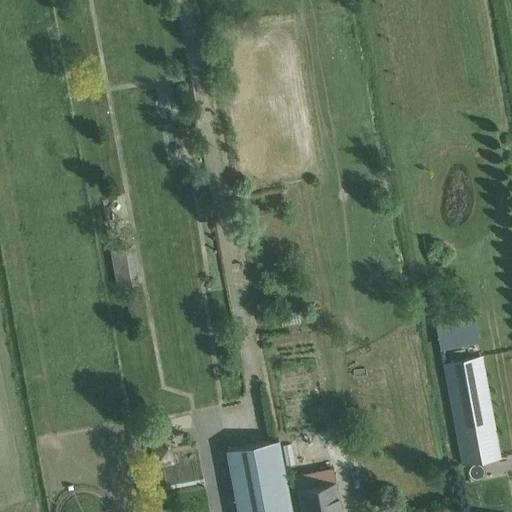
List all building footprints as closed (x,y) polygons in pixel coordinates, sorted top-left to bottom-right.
[(130,246),(109,249),(116,286),(136,282),(130,246)] [(472,315),(436,322),(441,347),(477,341),(472,315)] [(480,355),(444,362),(462,462),(498,456),(495,438),(480,355)] [(293,511),(280,438),(227,448),(238,511),(293,511)] [(342,511),(334,467),(296,474),(303,511),(342,511)]
